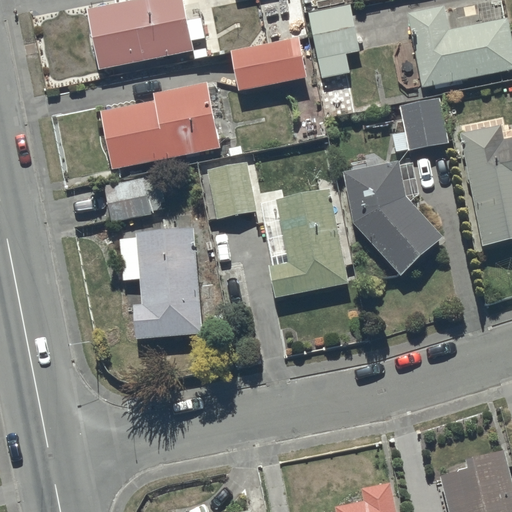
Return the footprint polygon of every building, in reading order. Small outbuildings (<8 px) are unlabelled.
[(163,0),(88,15),(100,74),(194,55),(192,45),(206,42),(202,22),(189,25),(183,0),(163,0)] [(310,16),(322,82),(351,77),(347,57),(361,55),(353,9),(310,16)] [(445,12),(408,18),(423,92),(511,73),(511,37),(509,23),(449,35),(445,12)] [(232,57),(240,97),(309,83),(301,43),(232,57)] [(102,117),(113,174),(221,153),(208,88),(153,98),(155,106),(102,117)] [(441,102),(400,110),(405,135),(393,137),(397,155),(409,153),(409,155),(450,148),(441,102)] [(501,129),(460,138),(485,253),(511,246),(511,141),(505,144),(501,129)] [(401,165),(344,176),(354,228),(402,281),(444,242),(407,201),(401,165)] [(209,174),(218,224),(258,216),(248,166),(209,174)] [(105,190),(113,226),(153,218),(152,215),(165,212),(159,182),(147,185),(146,181),(105,190)] [(270,271),(276,302),(350,287),(331,194),(278,205),(278,208),(261,211),(273,271),(270,271)] [(134,309),(137,343),(204,339),(197,233),(137,237),(137,242),(120,243),(123,284),(142,283),(143,308),(134,309)] [(511,511),(511,480),(506,455),(467,466),(469,474),(442,481),(449,511),(511,511)] [(396,511),(392,487),(362,493),(365,505),(337,511),(336,511),(396,511)]
